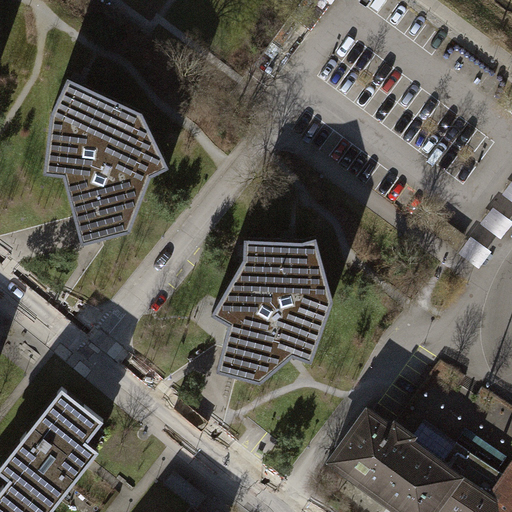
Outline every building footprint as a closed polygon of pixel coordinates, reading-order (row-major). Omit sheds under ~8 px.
[(82,83),(70,77),(52,114),(46,174),(65,176),(80,228),(85,247),(134,232),(154,177),(173,170),(145,113),(82,83)] [(443,220),(434,233),(455,249),(464,236),(443,220)] [(296,363),(315,370),(336,307),(320,244),(307,248),(292,247),(249,245),(248,265),(214,322),(231,333),(220,375),(219,377),(265,389),(296,363)] [(509,457),(511,452),(511,428),(428,373),(414,394),(509,457)] [(102,419),(57,384),(0,458),(0,478),(2,480),(0,482),(0,486),(32,511),(46,511),(82,467),(87,460),(96,449),(85,441),(102,419)] [(377,495),(401,511),(473,511),(500,474),(420,420),(405,440),(390,428),(370,414),(364,409),(327,460),(331,463),(377,495)] [(511,511),(511,456),(500,474),(473,511),(511,511)] [(174,472),(164,485),(197,511),(207,497),(174,472)] [(32,511),(0,486),(0,511),(32,511)]
